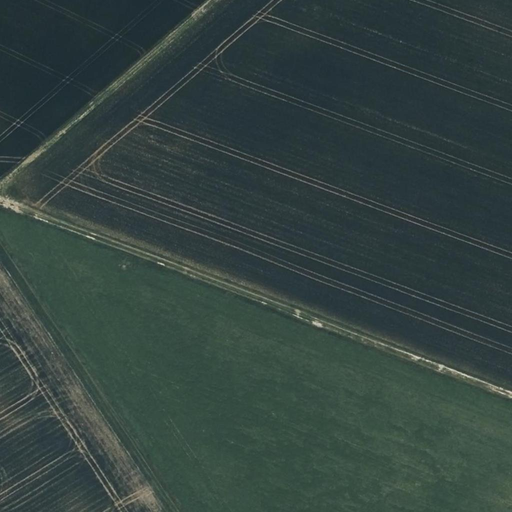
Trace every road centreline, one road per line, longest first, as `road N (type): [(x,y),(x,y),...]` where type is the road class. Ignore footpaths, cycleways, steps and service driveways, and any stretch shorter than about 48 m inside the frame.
road 1 (track): [(0,200),(511,396)]
road 2 (track): [(0,252),(177,511)]
road 3 (track): [(216,0),(0,180)]
